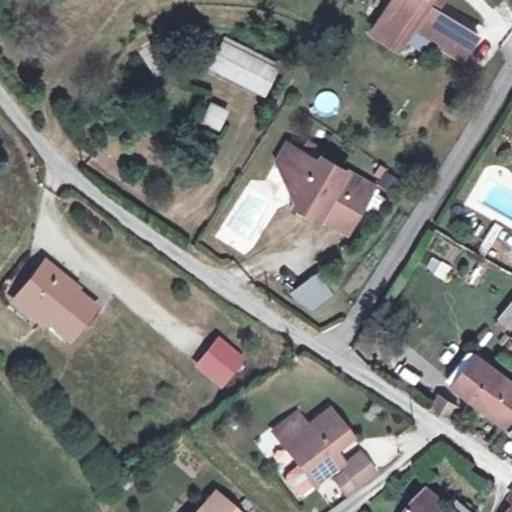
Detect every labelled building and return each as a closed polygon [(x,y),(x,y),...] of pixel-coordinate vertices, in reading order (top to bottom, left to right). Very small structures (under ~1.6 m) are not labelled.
[(439,14),(448,0),(401,0),(378,36),(402,51),(418,27),(446,44),(443,48),(466,62),(481,40),(439,14)] [(228,49),(215,73),(266,100),(279,77),(228,49)] [(315,94),(317,114),(338,112),(336,91),(315,94)] [(215,108),(206,125),(221,132),(229,115),(215,108)] [(278,167),(285,183),(301,156),(289,149),(278,167)] [(295,207),(293,211),(312,222),(317,214),(323,218),(324,226),(346,240),(374,195),(322,164),(320,168),(301,156),(285,183),(295,207)] [(317,214),(312,222),(318,225),(323,218),(317,214)] [(69,288),(43,267),(14,303),(65,344),(89,314),(64,294),(69,288)] [(309,314),(337,294),(320,272),(292,291),(309,314)] [(511,326),(511,302),(510,301),(495,320),(509,331),(511,326)] [(216,342),(198,365),(220,384),(239,361),(216,342)] [(443,384),(509,429),(511,425),(511,387),(467,354),(443,384)] [(453,406),(437,395),(428,409),(447,422),(458,406),(455,403),(453,406)] [(350,438),(326,411),(306,429),(294,416),(271,436),(299,467),(316,487),(339,467),(329,456),(323,449),(329,444),(335,451),(350,438)] [(329,456),(335,451),(329,444),(323,449),(329,456)] [(343,475),(356,489),(371,476),(354,457),(341,472),(343,475)] [(316,487),(299,467),(287,478),(286,484),(298,497),(304,498),(316,487)] [(334,483),(347,497),(356,489),(343,475),(334,483)] [(472,511),(459,502),(453,509),(431,494),(417,511),(472,511)] [(231,511),(214,495),(198,511),(231,511)]
